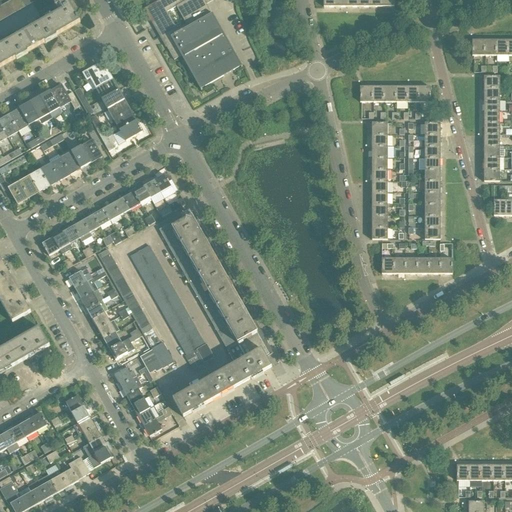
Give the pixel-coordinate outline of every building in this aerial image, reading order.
[(14,0),(12,0),(9,2),(15,13),(20,10),(14,0)] [(21,0),(14,0),(20,10),(25,7),(21,0)] [(56,7),(59,13),(71,6),(67,0),(45,0),(46,1),(48,0),(51,0),(56,7)] [(180,57),(181,56),(182,56),(172,38),(179,34),(179,33),(212,15),(206,5),(214,0),(160,0),(145,9),(161,37),(162,37),(164,42),(167,47),(166,48),(174,61),(180,57)] [(9,2),(4,5),(10,16),(15,13),(9,2)] [(4,5),(0,7),(0,10),(5,19),(10,16),(4,5)] [(71,6),(59,13),(0,46),(0,68),(16,60),(17,60),(22,57),(28,54),(28,53),(45,43),(46,44),(57,38),(57,36),(80,23),(71,6)] [(182,56),(181,56),(199,87),(203,85),(205,87),(239,67),(238,65),(240,64),(213,15),(212,15),(179,33),(179,34),(172,38),(182,56)] [(486,57),(486,41),(472,41),(472,57),(486,57)] [(497,41),(486,41),(486,57),(497,57),(497,41)] [(509,41),(497,41),(497,57),(509,57),(509,41)] [(91,80),(96,90),(113,81),(113,80),(112,81),(109,75),(109,74),(107,70),(100,74),(96,67),(83,74),(87,82),(91,80)] [(484,78),(484,90),(499,90),(499,78),(484,78)] [(96,90),(102,101),(119,91),(118,91),(116,88),(113,81),(96,90)] [(57,90),(51,93),(60,109),(71,103),(66,94),(62,87),(57,89),(57,90)] [(360,103),(373,103),(373,88),(360,88),(360,103)] [(373,103),(385,103),(385,88),(373,88),(373,103)] [(385,103),(397,103),(396,88),(385,88),(385,103)] [(397,103),(408,103),(408,88),(396,88),(397,103)] [(408,103),(420,103),(420,88),(408,88),(408,103)] [(420,88),(420,103),(431,103),(431,88),(420,88)] [(75,92),(83,106),(88,104),(80,89),(75,92)] [(484,90),(484,102),(499,102),(499,90),(484,90)] [(102,101),(108,111),(124,102),(125,102),(124,101),(120,95),(121,95),(119,91),(102,101)] [(51,93),(41,99),(50,115),(60,109),(51,93)] [(66,94),(71,103),(74,109),(73,113),(79,123),(87,118),(72,93),(68,96),(66,94)] [(40,99),(30,105),(40,121),(50,115),(41,99),(41,98),(40,99)] [(114,121),(130,112),(131,112),(130,112),(128,108),(124,102),(108,111),(114,121)] [(484,102),(484,113),(499,113),(499,102),(484,102)] [(20,111),(29,127),(32,131),(42,125),(40,121),(30,105),(30,104),(30,105),(20,111)] [(83,106),(86,112),(91,109),(88,104),(83,106)] [(91,109),(86,112),(89,117),(94,114),(91,109)] [(20,111),(10,116),(19,132),(29,127),(20,111),(20,110),(19,111),(20,111)] [(120,132),(136,123),(137,123),(136,122),(132,116),(130,112),(114,121),(120,132)] [(484,113),(484,124),(499,124),(499,113),(484,113)] [(9,117),(0,122),(0,123),(8,138),(19,132),(10,116),(10,117),(9,116),(9,117)] [(90,119),(93,125),(98,122),(95,116),(90,119)] [(93,125),(96,130),(101,127),(98,122),(93,125)] [(0,143),(8,138),(0,123),(0,143)] [(136,123),(120,132),(126,142),(143,133),(140,129),(136,123)] [(372,124),(372,136),(388,136),(388,124),(372,124)] [(425,124),(425,136),(440,136),(440,124),(425,124)] [(484,124),(484,136),(499,136),(499,124),(484,124)] [(101,127),(96,130),(99,135),(104,132),(101,127)] [(57,128),(52,131),(55,136),(60,133),(57,128)] [(52,131),(47,134),(50,139),(55,136),(52,131)] [(93,142),(82,148),(91,164),(97,160),(98,160),(102,158),(97,148),(102,145),(94,131),(89,134),(93,142)] [(108,138),(104,132),(99,135),(104,144),(109,152),(119,147),(113,136),(108,138)] [(47,134),(41,137),(45,142),(50,139),(47,134)] [(61,135),(56,138),(59,144),(64,141),(61,135)] [(372,136),(372,148),(388,148),(388,136),(372,136)] [(425,136),(425,148),(440,148),(440,136),(425,136)] [(484,136),(484,148),(499,148),(499,136),(484,136)] [(45,142),(41,137),(36,140),(39,145),(45,142)] [(56,138),(51,141),(54,147),(59,144),(56,138)] [(51,141),(46,144),(49,150),(54,147),(51,141)] [(49,150),(46,144),(41,147),(44,153),(49,150)] [(82,148),(72,154),(81,170),(81,169),(91,164),(82,148)] [(372,148),(372,159),(388,159),(388,148),(372,148)] [(425,148),(425,159),(440,159),(440,148),(425,148)] [(484,148),(484,159),(499,159),(499,148),(484,148)] [(19,149),(14,152),(17,158),(22,155),(19,149)] [(17,158),(14,152),(9,155),(12,161),(17,158)] [(72,154),(61,159),(70,176),(71,176),(70,175),(80,170),(81,170),(72,154)] [(0,160),(0,167),(12,161),(9,155),(0,160)] [(24,157),(18,160),(21,165),(26,162),(24,157)] [(61,159),(51,165),(60,182),(60,181),(70,176),(61,159)] [(372,159),(372,171),(388,171),(388,159),(372,159)] [(425,159),(425,171),(440,171),(440,159),(425,159)] [(484,159),(484,171),(499,171),(499,159),(484,159)] [(18,160),(13,163),(16,168),(21,165),(18,160)] [(16,168),(13,163),(8,166),(11,171),(16,168)] [(51,165),(41,171),(50,187),(60,181),(60,182),(51,165)] [(11,171),(8,166),(0,170),(0,173),(1,176),(11,171)] [(41,171),(30,177),(39,193),(40,193),(39,193),(49,187),(49,188),(50,187),(41,171)] [(372,171),(372,183),(388,183),(388,171),(372,171)] [(425,171),(425,183),(440,183),(440,171),(425,171)] [(499,171),(484,171),(484,183),(499,183),(499,171)] [(156,177),(153,179),(161,194),(171,188),(168,182),(165,176),(164,175),(157,179),(156,177)] [(30,177),(20,183),(29,199),(39,193),(39,194),(39,193),(30,177)] [(150,183),(144,187),(151,199),(161,194),(153,179),(149,181),(150,183)] [(29,199),(20,183),(9,189),(18,206),(23,203),(22,203),(28,199),(29,200),(29,199)] [(372,183),(372,194),(388,194),(388,183),(372,183)] [(425,183),(425,194),(440,194),(440,183),(425,183)] [(136,188),(132,190),(141,205),(151,199),(144,187),(137,191),(136,189),(136,188)] [(130,195),(124,199),(130,211),(141,205),(132,190),(128,192),(129,193),(130,195)] [(372,194),(372,206),(388,206),(388,194),(372,194)] [(425,194),(425,206),(440,206),(440,194),(425,194)] [(116,200),(112,202),(121,216),(130,211),(124,199),(117,202),(116,200)] [(182,199),(168,207),(172,214),(186,206),(182,199)] [(110,206),(103,210),(110,222),(121,216),(112,202),(108,204),(109,204),(110,206)] [(494,217),(505,217),(505,202),(494,202),(494,217)] [(372,206),(372,217),(388,217),(388,206),(372,206)] [(425,206),(425,217),(440,217),(440,206),(425,206)] [(172,214),(168,207),(158,212),(162,219),(172,214)] [(95,211),(92,213),(100,228),(110,222),(103,210),(97,214),(96,212),(95,211)] [(90,218),(83,221),(90,234),(100,228),(92,213),(88,215),(88,216),(90,218)] [(236,364),(173,400),(183,418),(272,368),(265,357),(272,353),(263,336),(260,331),(257,333),(250,320),(250,321),(193,220),(194,220),(190,213),(181,218),(159,230),(219,336),(236,364)] [(372,217),(372,229),(388,229),(388,217),(372,217)] [(425,217),(425,229),(440,229),(440,217),(425,217)] [(75,223),(71,225),(80,239),(82,243),(92,237),(90,234),(83,221),(77,225),(75,223)] [(70,229),(63,233),(70,245),(80,239),(71,225),(68,227),(70,229)] [(388,229),(372,229),(372,241),(388,241),(388,229)] [(440,229),(425,229),(425,241),(440,241),(440,229)] [(55,234),(52,236),(60,251),(70,245),(63,233),(56,237),(55,234)] [(106,238),(110,245),(113,244),(115,246),(122,242),(116,233),(106,238)] [(60,251),(52,236),(48,238),(48,239),(48,238),(49,241),(42,245),(49,257),(60,251)] [(149,246),(140,251),(142,256),(152,251),(149,246)] [(98,255),(101,260),(110,255),(107,250),(98,255)] [(131,257),(133,261),(142,256),(140,251),(131,257)] [(142,256),(145,261),(154,256),(152,251),(142,256)] [(101,260),(104,265),(113,260),(110,255),(101,260)] [(133,261),(136,266),(145,261),(142,256),(133,261)] [(145,261),(148,265),(157,260),(154,256),(145,261)] [(0,258),(0,301),(13,324),(31,313),(0,258)] [(104,265),(106,270),(115,264),(113,260),(104,265)] [(148,265),(150,270),(160,265),(157,260),(148,265)] [(382,275),(394,275),(393,260),(382,260),(382,275)] [(394,275),(405,275),(405,260),(393,260),(394,275)] [(405,275),(417,275),(417,260),(405,260),(405,275)] [(417,275),(429,275),(429,260),(417,260),(417,275)] [(429,275),(440,275),(440,260),(429,260),(429,275)] [(440,260),(440,275),(452,275),(452,260),(440,260)] [(136,266),(139,271),(148,265),(145,261),(136,266)] [(106,270),(109,274),(118,269),(115,264),(106,270)] [(139,271),(141,275),(150,270),(148,265),(139,271)] [(150,270),(153,275),(162,270),(160,265),(150,270)] [(91,276),(93,280),(98,277),(105,273),(103,269),(91,276)] [(109,274),(112,279),(121,274),(118,269),(109,274)] [(141,275),(144,280),(153,275),(150,270),(141,275)] [(153,275),(156,280),(165,274),(162,270),(153,275)] [(70,288),(72,291),(93,280),(91,276),(90,274),(84,277),(81,272),(69,279),(73,286),(71,287),(70,288)] [(112,279),(114,284),(123,279),(121,274),(112,279)] [(156,280),(158,284),(168,279),(165,274),(156,280)] [(144,280),(147,285),(156,280),(153,275),(144,280)] [(77,293),(81,300),(98,290),(94,283),(100,280),(98,277),(93,280),(72,291),(74,295),(75,295),(77,293)] [(114,284),(117,288),(126,283),(123,279),(114,284)] [(158,284),(161,289),(170,284),(168,279),(158,284)] [(147,285),(149,290),(158,284),(156,280),(147,285)] [(117,288),(120,293),(129,288),(126,283),(117,288)] [(149,290),(152,294),(161,289),(158,284),(149,290)] [(161,289),(164,294),(173,289),(170,284),(161,289)] [(120,293),(122,298),(131,293),(129,288),(120,293)] [(152,294),(155,299),(164,294),(161,289),(152,294)] [(164,294),(166,298),(176,293),(173,289),(164,294)] [(82,308),(84,312),(102,301),(104,300),(98,290),(81,300),(84,306),(82,308)] [(122,298),(125,303),(134,297),(131,293),(122,298)] [(166,298),(169,303),(178,298),(176,293),(166,298)] [(155,299),(157,304),(166,298),(164,294),(155,299)] [(125,303),(128,307),(137,302),(134,297),(125,303)] [(157,304),(160,308),(169,303),(166,298),(157,304)] [(169,303),(172,308),(181,303),(178,298),(169,303)] [(88,314),(92,320),(104,313),(108,311),(102,301),(84,312),(86,315),(88,314)] [(128,307),(130,312),(139,307),(137,302),(128,307)] [(160,308),(163,313),(172,308),(169,303),(160,308)] [(172,308),(175,313),(184,307),(181,303),(172,308)] [(130,312),(133,317),(142,312),(139,307),(130,312)] [(175,313),(177,317),(186,312),(184,307),(175,313)] [(163,313),(165,318),(175,313),(172,308),(163,313)] [(133,317),(136,321),(145,316),(142,312),(133,317)] [(177,317),(185,331),(194,326),(186,312),(177,317)] [(93,328),(95,332),(110,323),(104,313),(92,320),(96,327),(94,328),(93,328)] [(165,318),(168,323),(177,317),(175,313),(165,318)] [(136,321),(138,326),(147,321),(145,316),(136,321)] [(168,323),(176,337),(185,331),(177,317),(168,323)] [(100,334),(104,341),(116,333),(119,331),(114,321),(110,323),(95,332),(97,335),(98,335),(100,334)] [(138,326),(141,331),(150,326),(147,321),(138,326)] [(141,331),(144,336),(153,330),(150,326),(141,331)] [(185,331),(188,336),(197,331),(194,326),(185,331)] [(25,336),(10,345),(20,363),(50,347),(39,328),(25,336)] [(144,336),(146,340),(155,335),(153,330),(144,336)] [(176,337),(179,341),(188,336),(185,331),(176,337)] [(188,336),(191,341),(200,336),(197,331),(188,336)] [(105,348),(107,352),(122,343),(116,333),(104,341),(107,347),(105,348)] [(146,340),(149,345),(158,340),(155,335),(146,340)] [(179,341),(181,346),(191,341),(188,336),(179,341)] [(191,341),(193,346),(202,340),(200,336),(191,341)] [(149,345),(152,350),(161,345),(158,340),(149,345)] [(202,340),(193,346),(196,350),(205,345),(202,340)] [(181,346),(184,351),(193,346),(191,341),(181,346)] [(122,343),(107,352),(109,356),(109,355),(111,354),(115,361),(128,354),(122,343)] [(152,351),(157,359),(162,356),(167,353),(162,344),(161,345),(152,350),(152,351)] [(207,344),(202,347),(209,361),(214,358),(207,344)] [(0,374),(20,363),(10,345),(0,350),(0,374)] [(196,350),(193,346),(184,351),(187,355),(196,350)] [(209,361),(202,347),(196,350),(204,364),(209,361)] [(152,351),(146,354),(157,373),(163,369),(160,364),(157,359),(152,351)] [(185,357),(187,361),(197,356),(194,352),(185,357)] [(162,356),(168,367),(173,364),(167,353),(162,356)] [(157,373),(146,354),(140,358),(151,376),(157,373)] [(163,370),(168,367),(162,356),(157,359),(160,364),(163,369),(163,370)] [(192,359),(197,368),(202,366),(197,356),(192,359)] [(197,368),(192,359),(188,362),(193,371),(197,368)] [(116,385),(118,388),(136,378),(133,373),(130,375),(127,369),(125,366),(113,372),(115,376),(119,383),(117,384),(116,384),(116,385)] [(148,372),(144,374),(150,384),(153,382),(151,378),(148,372)] [(123,390),(126,397),(139,390),(142,388),(136,378),(118,388),(120,392),(121,392),(123,390)] [(127,405),(130,409),(144,400),(139,390),(126,397),(130,403),(128,405),(127,405)] [(66,404),(72,414),(87,406),(85,402),(84,403),(82,404),(78,397),(66,404)] [(134,410),(138,417),(150,410),(144,400),(130,409),(132,412),(134,410)] [(72,414),(78,424),(90,417),(86,411),(88,410),(89,410),(87,406),(72,414)] [(139,425),(141,429),(156,420),(164,416),(162,412),(158,414),(155,408),(150,410),(138,417),(142,424),(139,425)] [(166,419),(168,418),(175,430),(179,428),(171,412),(164,416),(166,419)] [(32,415),(28,418),(37,432),(47,426),(40,414),(33,418),(32,416),(32,415)] [(78,424),(83,435),(98,426),(96,423),(94,424),(90,417),(78,424)] [(26,422),(19,426),(26,438),(37,432),(28,418),(25,420),(26,422)] [(156,420),(141,429),(143,432),(146,431),(150,438),(162,431),(156,420)] [(12,427),(8,429),(16,444),(26,438),(19,426),(13,430),(12,427)] [(83,435),(89,445),(101,438),(98,431),(100,430),(98,426),(83,435)] [(6,434),(0,437),(0,438),(6,450),(16,444),(8,429),(4,431),(5,431),(6,434)] [(89,445),(95,455),(110,446),(108,443),(107,443),(105,444),(101,438),(89,445)] [(110,446),(95,455),(101,465),(113,458),(109,451),(111,450),(112,450),(110,446)] [(34,452),(24,457),(28,464),(38,459),(34,452)] [(56,452),(50,455),(54,462),(60,459),(56,452)] [(81,458),(74,462),(83,478),(90,474),(81,458)] [(72,470),(61,476),(70,491),(73,489),(73,488),(72,486),(79,482),(78,481),(83,478),(74,462),(69,465),(72,470)] [(457,482),(470,482),(470,466),(457,466),(457,482)] [(470,482),(482,482),(482,466),(470,466),(470,482)] [(482,482),(493,482),(493,466),(482,466),(482,482)] [(493,482),(505,482),(505,466),(493,466),(493,482)] [(49,477),(51,481),(58,494),(65,490),(66,492),(66,493),(70,491),(61,476),(59,471),(49,477)] [(41,487),(50,502),(53,500),(52,497),(58,494),(51,481),(49,477),(48,476),(38,482),(41,487)] [(0,486),(2,489),(0,490),(9,506),(11,505),(14,511),(12,511),(28,511),(21,499),(18,494),(12,484),(9,478),(0,483),(0,486)] [(41,487),(31,493),(38,505),(45,501),(46,504),(50,502),(41,487)] [(18,494),(21,499),(28,511),(32,511),(33,511),(31,509),(38,505),(31,493),(28,488),(18,494)] [(469,503),(468,511),(484,511),(484,503),(469,503)]
